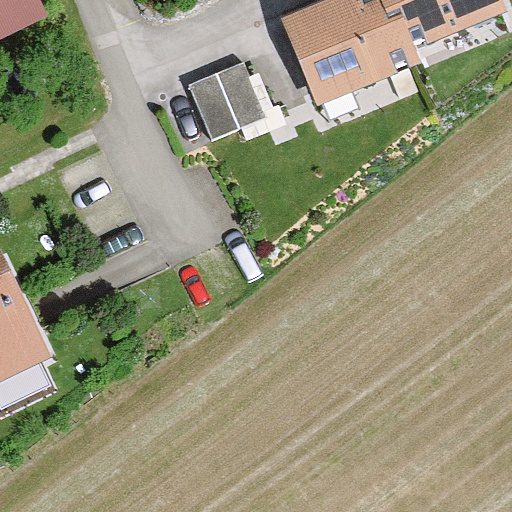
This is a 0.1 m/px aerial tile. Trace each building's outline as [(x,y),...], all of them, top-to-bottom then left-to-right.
[(30,0),(0,0),(0,49),(44,28),(30,0)] [(401,44),(381,0),(349,0),(280,30),(318,118),(402,81),(415,76),(401,44)] [(381,0),(401,44),(418,37),(427,56),(508,20),(499,0),(381,0)] [(244,67),(215,79),(238,134),(266,122),(244,67)] [(215,79),(190,89),(212,143),(238,134),(215,79)] [(0,395),(50,371),(32,335),(26,322),(0,267),(0,395)]
